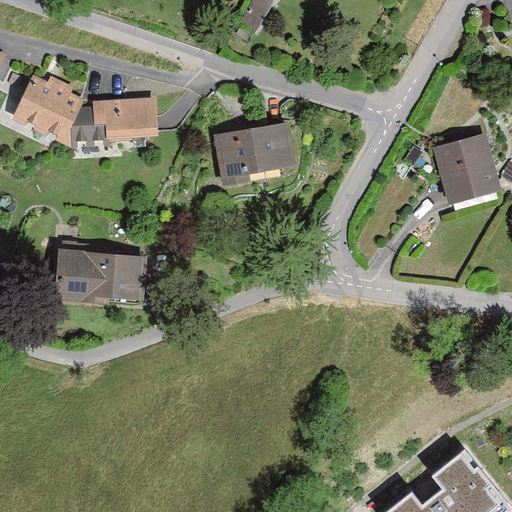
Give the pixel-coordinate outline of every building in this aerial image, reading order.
[(276,9),(260,0),(257,0),(241,28),(258,39),(276,9)] [(44,84),(31,79),(15,121),(69,142),(85,99),(70,94),(72,89),(46,79),(44,84)] [(161,136),(158,97),(94,102),(96,124),(106,123),(107,140),(161,136)] [(300,174),(292,132),(219,145),(228,197),(253,192),(251,183),(300,174)] [(436,157),(452,211),(503,196),(487,142),(436,157)] [(154,261),(61,255),(58,307),(151,313),(154,261)] [(425,511),(410,493),(385,511),(511,511),(511,504),(468,448),(434,475),(450,496),(429,511),(425,511)]
